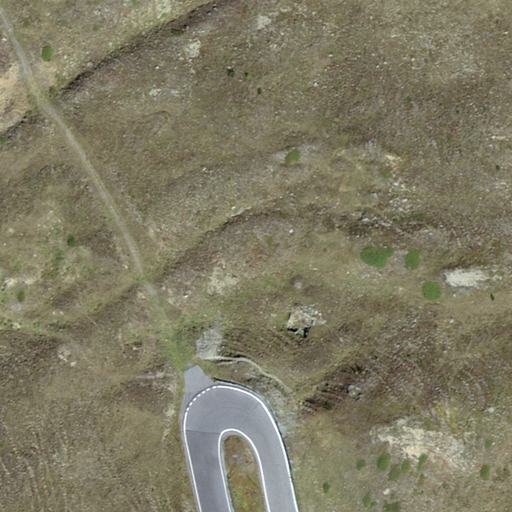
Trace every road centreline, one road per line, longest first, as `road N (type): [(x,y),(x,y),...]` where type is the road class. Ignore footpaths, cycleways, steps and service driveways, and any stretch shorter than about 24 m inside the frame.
road 1 (track): [(0,6),(221,410)]
road 2 (secondary): [(218,511),(202,430),(211,414),(229,407),(261,422),(287,511)]
